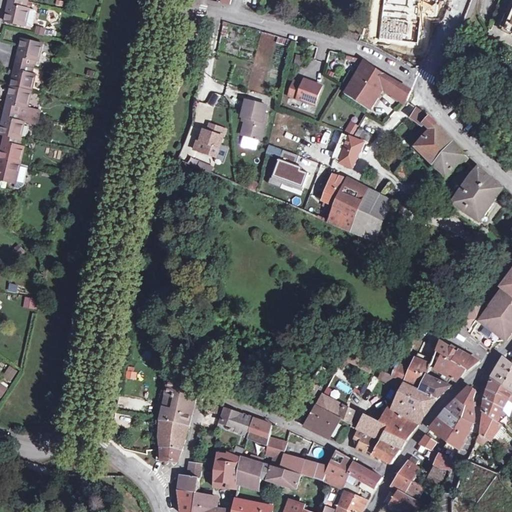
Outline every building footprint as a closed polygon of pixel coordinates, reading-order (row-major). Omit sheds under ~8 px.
[(28,3),(16,0),(10,0),(9,9),(6,22),(27,27),(31,7),(27,6),(28,3)] [(42,36),(44,28),(35,26),(33,34),(42,36)] [(0,178),(17,181),(22,164),(22,162),(25,149),(22,148),(24,137),(22,137),(25,120),(21,119),(24,108),(27,108),(35,73),(32,73),(33,67),(35,57),(39,58),(42,43),(21,40),(18,53),(13,74),(10,91),(3,122),(0,132),(5,133),(2,146),(0,156),(0,178)] [(406,106),(413,92),(391,80),(385,75),(366,63),(347,92),(372,109),(384,90),(406,106)] [(304,85),(295,82),(290,96),(316,106),(323,87),(306,80),(304,85)] [(243,117),(244,118),(247,118),(246,123),(243,136),(263,141),(267,123),(264,122),(266,115),(268,106),(247,100),(243,117)] [(418,146),(434,163),(457,145),(439,127),(440,126),(432,118),(430,119),(419,110),(414,118),(425,126),(426,124),(435,131),(418,146)] [(353,134),(358,126),(350,121),(345,129),(353,134)] [(206,131),(203,140),(199,151),(218,158),(228,130),(212,125),(210,132),(206,131)] [(339,145),(334,158),(341,161),(339,167),(347,169),(348,166),(355,169),(366,143),(362,141),(362,139),(359,137),(357,140),(344,134),(340,146),(339,145)] [(88,141),(86,152),(95,154),(97,143),(88,141)] [(268,145),(265,153),(279,157),(281,148),(268,145)] [(459,166),(470,161),(467,157),(457,145),(434,163),(449,178),(459,166)] [(430,170),(418,158),(413,163),(425,175),(430,170)] [(271,179),(301,189),(307,169),(277,160),(271,179)] [(404,164),(397,174),(406,180),(412,170),(404,164)] [(481,168),(478,171),(476,173),(455,204),(482,223),(506,190),(481,168)] [(329,202),(338,206),(348,180),(336,177),(327,201),(329,202)] [(349,179),(348,180),(338,206),(360,215),(371,190),(349,179)] [(375,209),(382,196),(371,190),(360,215),(353,232),(365,237),(373,218),(375,209)] [(394,202),(382,196),(375,209),(373,218),(365,237),(377,242),(394,202)] [(322,219),(353,232),(360,215),(338,206),(329,202),(322,219)] [(494,275),(501,280),(510,267),(503,262),(494,275)] [(511,268),(510,267),(501,280),(508,285),(511,279),(511,268)] [(511,279),(508,285),(505,288),(497,300),(492,306),(478,296),(461,322),(468,327),(472,330),(477,323),(479,324),(475,330),(495,344),(496,342),(505,341),(507,342),(511,334),(511,279)] [(7,291),(17,293),(19,285),(9,283),(7,291)] [(33,308),(33,297),(23,298),(23,309),(33,308)] [(450,360),(455,351),(442,343),(438,352),(439,353),(444,356),(450,360)] [(412,345),(403,362),(407,363),(415,347),(412,345)] [(466,357),(455,351),(450,360),(468,371),(470,372),(475,368),(480,363),(473,360),(474,358),(468,354),(466,357)] [(444,356),(439,353),(434,362),(433,364),(438,367),(444,356)] [(422,392),(429,378),(433,365),(433,364),(434,362),(419,356),(411,372),(406,383),(409,385),(422,392)] [(468,371),(450,360),(444,356),(438,367),(436,371),(453,379),(456,379),(459,379),(462,378),(465,374),(468,371)] [(511,363),(507,359),(499,370),(493,380),(494,381),(511,392),(511,363)] [(2,377),(10,382),(17,370),(9,365),(2,377)] [(406,383),(411,372),(401,366),(394,378),(398,380),(406,383)] [(125,378),(136,380),(137,372),(127,370),(125,378)] [(380,387),(388,374),(380,370),(373,383),(380,387)] [(387,401),(398,380),(394,378),(388,374),(380,387),(383,388),(379,394),(377,393),(376,395),(387,401)] [(336,378),(330,389),(334,391),(340,380),(336,378)] [(453,388),(429,378),(422,392),(439,400),(445,394),(453,388)] [(167,380),(166,384),(169,385),(168,396),(193,402),(197,402),(200,388),(167,380)] [(490,391),(510,400),(511,400),(511,392),(494,381),(492,387),(490,391)] [(394,410),(389,408),(382,422),(367,415),(361,429),(360,430),(383,440),(403,449),(413,436),(415,434),(429,414),(439,400),(422,392),(409,385),(394,410)] [(475,408),(475,400),(478,392),(471,387),(460,398),(469,404),(475,408)] [(487,401),(506,409),(510,400),(490,391),(487,401)] [(164,395),(159,421),(164,422),(168,396),(164,395)] [(193,402),(168,396),(164,422),(191,427),(192,420),(194,415),(190,415),(193,402)] [(325,397),(319,407),(340,418),(342,419),(346,408),(325,397)] [(463,418),(469,404),(460,398),(458,400),(448,411),(463,418)] [(382,422),(389,408),(390,407),(373,399),(367,415),(382,422)] [(499,422),(506,409),(487,401),(485,413),(499,422)] [(475,425),(475,421),(475,408),(469,404),(463,418),(475,425)] [(224,409),(216,406),(214,414),(222,417),(224,409)] [(329,438),(340,418),(319,407),(306,428),(315,432),(329,438)] [(356,413),(346,408),(342,419),(352,424),(356,413)] [(256,420),(247,417),(229,411),(225,424),(237,428),(236,432),(251,436),(251,435),(256,420)] [(463,418),(448,411),(445,414),(441,419),(457,430),(463,418)] [(504,426),(499,422),(485,413),(484,427),(481,434),(491,442),(504,426)] [(113,426),(132,426),(132,415),(113,414),(113,426)] [(463,418),(457,430),(450,442),(443,455),(457,462),(461,452),(475,425),(463,418)] [(441,419),(439,422),(432,430),(450,442),(457,430),(441,419)] [(251,435),(261,438),(265,423),(256,420),(251,435)] [(164,422),(161,437),(187,441),(188,438),(188,437),(191,427),(164,422)] [(265,423),(261,438),(270,441),(271,439),(274,426),(265,423)] [(377,454),(383,440),(360,430),(357,439),(363,442),(358,451),(356,454),(361,457),(373,462),(377,454)] [(423,444),(431,450),(434,451),(439,443),(428,436),(423,444)] [(187,441),(161,437),(158,437),(158,448),(184,450),(187,441)] [(302,476),(281,470),(285,458),(288,444),(280,442),(271,439),(270,441),(267,455),(276,457),(273,467),(265,465),(261,479),(298,490),(300,483),(304,484),(307,477),(302,476)] [(354,449),(358,451),(363,442),(357,439),(355,442),(354,449)] [(403,449),(383,440),(377,454),(382,457),(393,463),(398,457),(403,449)] [(184,450),(158,448),(159,461),(180,462),(182,457),(183,452),(184,452),(184,450)] [(457,462),(443,455),(442,456),(434,451),(431,450),(427,457),(438,465),(452,473),(457,462)] [(339,453),(333,464),(351,474),(357,463),(354,461),(339,453)] [(221,456),(219,465),(222,465),(219,483),(229,485),(228,489),(237,491),(243,459),(232,455),(231,459),(221,456)] [(411,461),(418,465),(421,462),(414,457),(411,461)] [(259,491),(261,479),(265,465),(244,458),(239,486),(259,491)] [(285,458),(281,470),(302,476),(306,464),(285,458)] [(54,481),(57,474),(58,471),(28,460),(23,475),(52,485),(54,481)] [(346,483),(359,489),(363,481),(378,488),(381,484),(385,478),(357,463),(351,474),(346,483)] [(320,468),(306,464),(302,476),(307,477),(317,479),(320,468)] [(351,474),(333,464),(330,471),(320,468),(317,479),(325,481),(343,489),(346,483),(351,474)] [(182,485),(181,492),(199,495),(204,467),(193,465),(190,478),(183,476),(182,485)] [(222,465),(219,465),(215,489),(228,492),(228,489),(229,485),(219,483),(222,465)] [(409,465),(403,474),(412,480),(414,481),(420,471),(409,465)] [(452,473),(438,465),(433,474),(448,484),(452,473)] [(446,491),(448,484),(433,474),(422,468),(420,471),(414,481),(426,488),(429,482),(446,491)] [(403,474),(401,477),(394,487),(396,488),(404,493),(412,480),(403,474)] [(426,488),(414,481),(412,480),(404,493),(420,502),(426,488)] [(339,498),(336,505),(341,507),(352,511),(363,511),(367,506),(369,502),(359,497),(362,491),(359,489),(346,483),(343,489),(342,491),(346,492),(343,498),(339,498)] [(390,498),(387,503),(401,511),(420,511),(425,505),(420,502),(404,493),(396,488),(390,498)] [(199,495),(181,492),(183,509),(183,511),(195,511),(197,506),(199,495)] [(217,499),(199,495),(197,506),(215,509),(217,499)] [(274,511),(275,509),(237,501),(235,511),(274,511)] [(307,511),(308,511),(309,508),(301,505),(292,501),(287,511),(307,511)] [(340,511),(341,507),(336,505),(330,503),(328,508),(336,511),(340,511)] [(401,511),(387,503),(383,510),(381,511),(401,511)]
